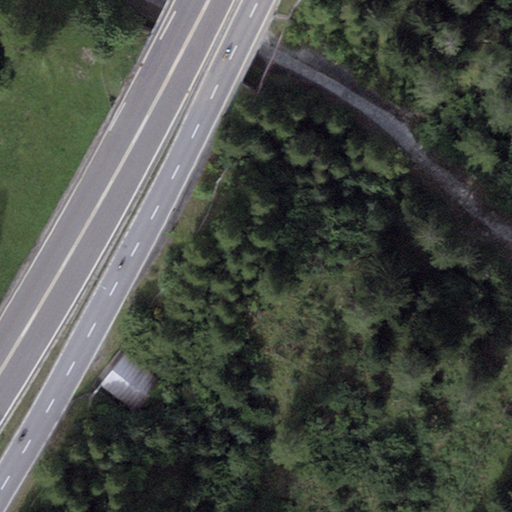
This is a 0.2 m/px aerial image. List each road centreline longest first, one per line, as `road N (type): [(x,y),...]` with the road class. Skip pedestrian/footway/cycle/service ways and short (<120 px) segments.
road 1 (primary): [(0,490),(119,282),(258,0)]
road 2 (trunk): [(0,364),(206,0)]
